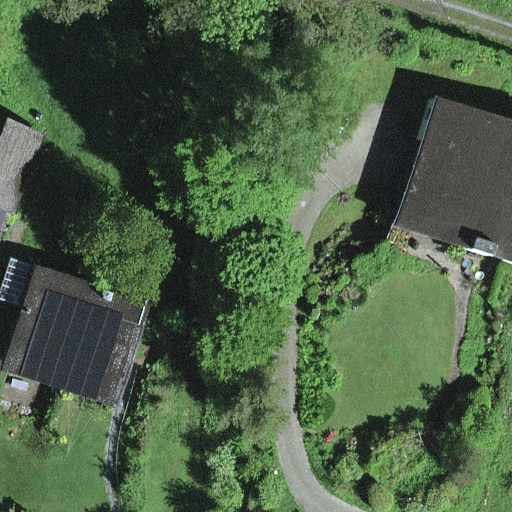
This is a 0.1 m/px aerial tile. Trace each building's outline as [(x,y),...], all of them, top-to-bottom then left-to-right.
[(511,124),(430,98),(390,226),(412,233),(415,222),(453,234),(449,245),(511,264),(511,124)] [(0,234),(32,139),(0,128),(0,234)] [(449,245),(453,234),(415,222),(412,233),(449,245)] [(39,270),(10,261),(0,292),(0,299),(26,308),(39,270)] [(7,366),(112,400),(144,304),(39,270),(26,308),(7,366)]
